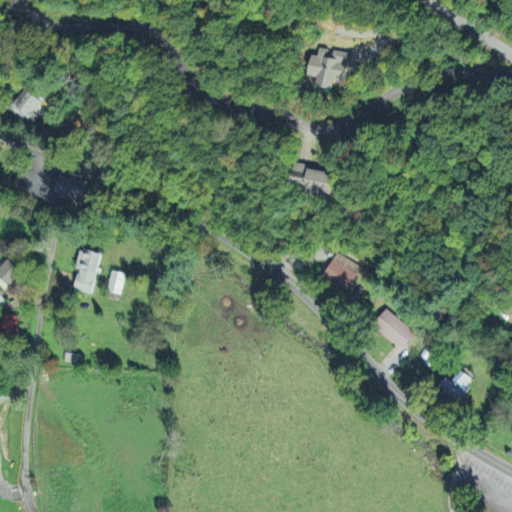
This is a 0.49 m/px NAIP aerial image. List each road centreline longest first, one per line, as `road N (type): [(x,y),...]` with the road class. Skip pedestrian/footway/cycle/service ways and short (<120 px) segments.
road 1 (residential): [(511,469),(391,386),(308,296),(229,232),(0,134)]
road 2 (residential): [(511,64),(396,89),(337,130),(309,127),(240,110),(198,88),(158,37),(102,23),(45,22),(16,0)]
road 3 (residential): [(30,511),(26,435),(54,223),(36,154)]
